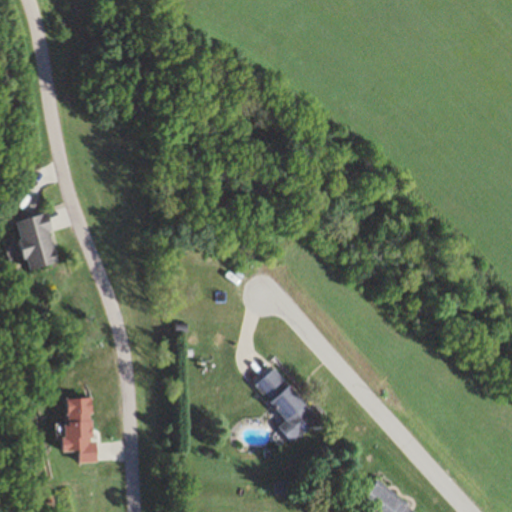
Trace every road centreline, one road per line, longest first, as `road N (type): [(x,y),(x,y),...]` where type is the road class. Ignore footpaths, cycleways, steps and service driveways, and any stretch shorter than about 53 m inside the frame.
road 1 (residential): [(132,511),(126,372),(19,0)]
road 2 (residential): [(471,511),(269,296)]
